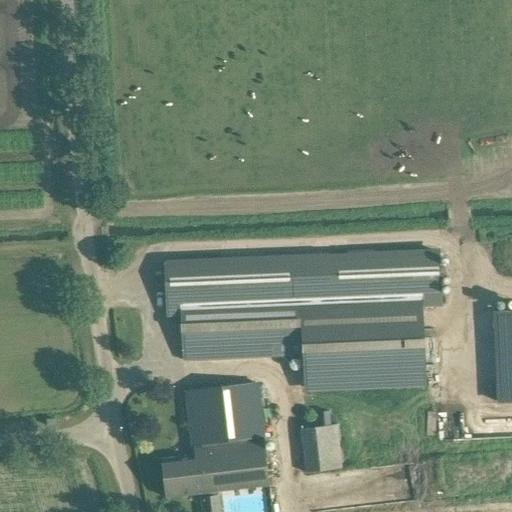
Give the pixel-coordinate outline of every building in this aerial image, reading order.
[(439,250),(180,265),(164,266),(167,318),(182,317),(185,360),(205,359),(303,353),(305,392),(428,387),(427,346),(424,307),(442,306),(439,250)] [(511,309),(493,311),(497,403),(511,402),(511,309)] [(258,382),(207,388),(187,391),(195,455),(162,459),(166,497),(270,484),(258,382)] [(337,425),(301,429),(306,473),(342,469),(337,425)] [(221,511),(222,493),(199,493),(198,511),(221,511)]
